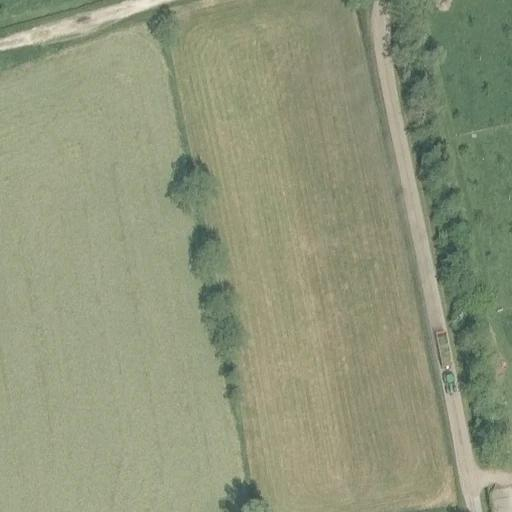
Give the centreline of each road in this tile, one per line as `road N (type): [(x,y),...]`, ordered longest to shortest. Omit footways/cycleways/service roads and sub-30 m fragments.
road 1 (unclassified): [(468,491),(380,41),(381,0)]
road 2 (track): [(153,0),(0,45)]
